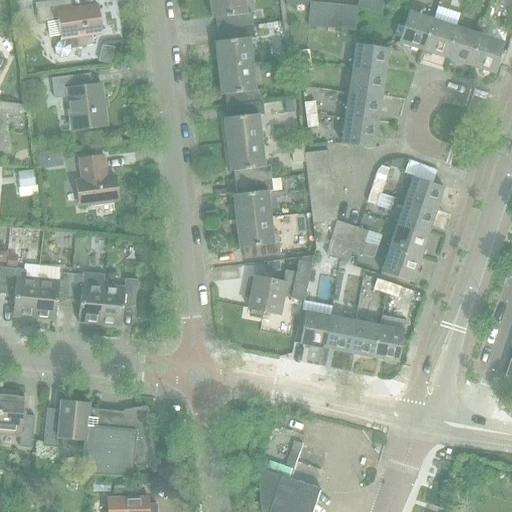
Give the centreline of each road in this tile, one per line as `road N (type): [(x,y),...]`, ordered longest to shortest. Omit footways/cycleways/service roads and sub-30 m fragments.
road 1 (residential): [(198,375),(153,0)]
road 2 (tertiary): [(420,419),(504,173)]
road 3 (residential): [(420,419),(198,375)]
road 4 (residential): [(511,111),(439,93),(418,113),(427,146),(504,173)]
road 5 (residential): [(198,375),(0,354)]
road 6 (residential): [(218,511),(198,375)]
road 7 (residential): [(470,427),(511,301)]
